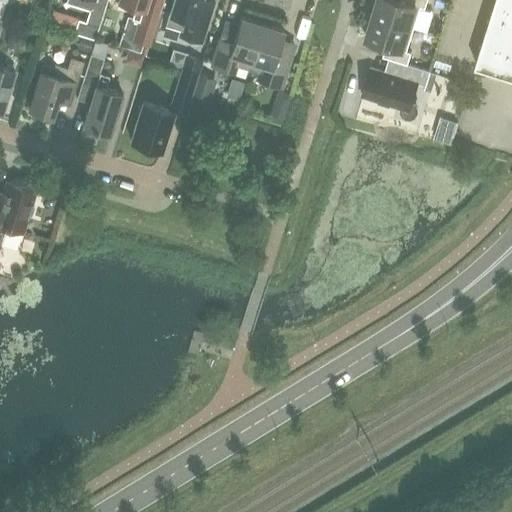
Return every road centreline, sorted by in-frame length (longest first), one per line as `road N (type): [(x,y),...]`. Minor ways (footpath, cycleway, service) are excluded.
road 1 (primary): [(112,511),(456,298),(511,248)]
road 2 (residential): [(164,179),(0,131)]
